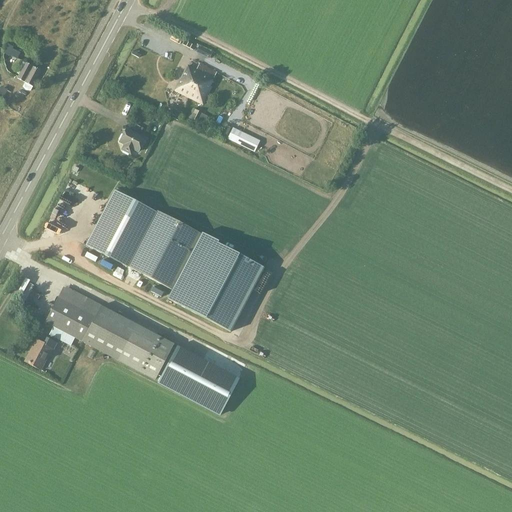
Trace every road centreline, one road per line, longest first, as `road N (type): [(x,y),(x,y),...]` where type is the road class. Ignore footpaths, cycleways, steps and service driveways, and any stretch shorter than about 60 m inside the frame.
road 1 (track): [(376,125),(338,195),(272,268),(234,341),(103,276),(63,240)]
road 2 (track): [(511,191),(125,3)]
road 3 (secondary): [(0,238),(127,0)]
